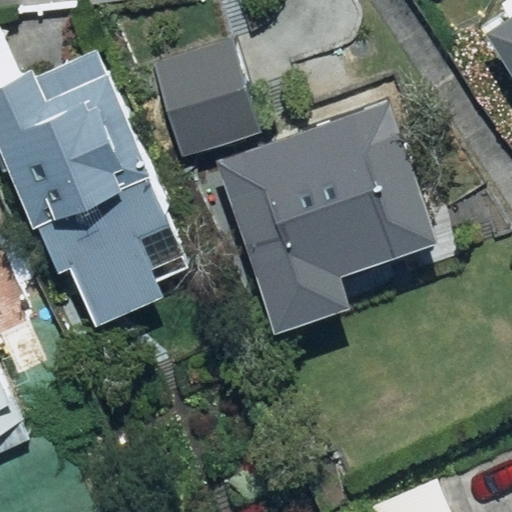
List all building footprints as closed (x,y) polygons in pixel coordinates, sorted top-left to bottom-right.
[(511,0),(504,0),(486,13),(511,50),(511,0)] [(0,77),(0,136),(56,262),(79,252),(100,300),(200,255),(101,33),(0,77)] [(187,150),(218,139),(277,317),(357,291),(344,252),(448,217),(402,78),(271,122),(241,33),(157,61),(187,150)] [(0,443),(34,427),(0,354),(0,443)] [(378,511),(464,511),(444,467),(372,499),(378,511)]
